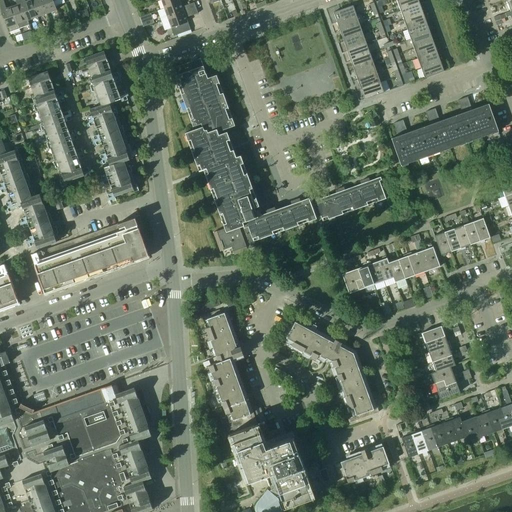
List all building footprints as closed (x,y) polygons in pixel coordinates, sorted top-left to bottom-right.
[(19,28),(18,24),(11,6),(6,8),(3,0),(0,0),(0,5),(8,27),(10,32),(19,28)] [(29,25),(27,20),(20,0),(15,0),(17,4),(11,6),(18,24),(19,28),(29,25)] [(20,0),(27,20),(37,17),(31,0),(28,0),(26,1),(25,0),(20,0)] [(31,0),(37,17),(47,13),(41,0),(31,0)] [(53,1),(52,0),(41,0),(47,13),(57,10),(53,0),(53,1)] [(161,0),(165,9),(181,3),(179,0),(161,0)] [(419,3),(418,0),(397,0),(400,10),(419,3)] [(182,8),(181,3),(165,9),(168,18),(184,12),(183,11),(189,9),(191,13),(197,11),(194,3),(182,8)] [(400,10),(404,20),(423,13),(419,3),(400,10)] [(352,5),(333,12),(337,22),(356,15),(352,5)] [(198,14),(197,11),(191,13),(189,9),(183,11),(184,12),(168,18),(172,29),(175,28),(177,36),(191,31),(186,18),(198,14)] [(426,23),(423,13),(404,20),(407,29),(426,23)] [(340,32),(359,25),(356,15),(337,22),(340,32)] [(426,23),(407,29),(410,39),(430,32),(426,23)] [(343,41),(363,34),(359,25),(340,32),(343,41)] [(410,39),(414,49),(433,42),(430,32),(410,39)] [(363,34),(343,41),(347,51),(366,44),(363,34)] [(437,52),(433,42),(414,49),(417,58),(437,52)] [(347,51),(350,61),(370,54),(366,44),(347,51)] [(88,67),(107,61),(104,51),(85,58),(88,67)] [(440,61),(437,52),(417,58),(421,68),(440,61)] [(373,63),(370,54),(350,61),(354,70),(373,63)] [(111,70),(107,61),(88,67),(92,77),(111,70)] [(440,61),(421,68),(424,78),(444,71),(440,61)] [(377,73),(373,63),(354,70),(357,80),(377,73)] [(207,77),(206,73),(195,77),(192,69),(175,76),(193,126),(201,123),(202,126),(185,133),(199,171),(204,170),(225,228),(214,232),(221,251),(232,247),(235,254),(248,249),(246,246),(251,244),(250,242),(317,218),(313,208),(318,206),(323,220),(386,197),(380,179),(372,182),(370,177),(361,180),(363,185),(347,191),(345,186),(336,189),(338,194),(322,200),(320,195),(315,197),(314,195),(301,199),(300,197),(292,200),(293,205),(277,211),(275,206),(268,209),(266,202),(260,205),(241,154),(236,156),(227,131),(230,130),(229,127),(235,124),(216,74),(207,77)] [(102,105),(109,102),(110,103),(121,99),(122,101),(127,99),(127,97),(129,97),(127,90),(119,93),(115,82),(121,80),(120,78),(122,78),(120,71),(115,73),(116,74),(113,75),(111,70),(92,77),(94,84),(90,85),(92,92),(96,90),(101,105),(102,105)] [(48,71),(28,78),(32,88),(51,81),(48,71)] [(380,83),(377,73),(357,80),(361,90),(380,83)] [(51,81),(32,88),(35,97),(54,90),(51,81)] [(384,92),(380,83),(361,90),(364,99),(384,92)] [(56,95),(54,90),(35,97),(38,104),(33,105),(36,112),(40,110),(44,122),(40,124),(42,130),(46,129),(51,141),(47,143),(49,149),(53,148),(57,160),(53,162),(56,168),(60,167),(64,179),(60,180),(62,187),(67,185),(65,182),(84,175),(85,178),(91,176),(90,174),(92,173),(90,167),(82,169),(78,159),(84,157),(84,155),(86,154),(83,148),(75,151),(72,140),(78,138),(77,136),(79,135),(77,129),(69,132),(65,122),(71,120),(70,117),(72,117),(70,110),(62,113),(58,103),(64,101),(64,99),(66,98),(63,92),(59,93),(59,94),(56,95)] [(461,112),(456,114),(466,142),(498,130),(488,103),(471,109),(467,96),(457,100),(461,112)] [(111,108),(110,103),(109,102),(102,105),(101,105),(90,109),(92,116),(87,118),(88,120),(85,120),(88,127),(95,124),(99,134),(93,136),(94,138),(92,139),(94,146),(102,143),(106,153),(100,155),(101,157),(99,158),(101,164),(105,163),(105,162),(108,161),(110,165),(104,167),(107,174),(101,176),(102,178),(100,179),(102,185),(110,182),(113,193),(108,195),(108,197),(106,198),(109,204),(117,201),(115,196),(134,189),(134,192),(139,190),(136,184),(133,185),(128,173),(132,171),(130,165),(126,166),(124,161),(130,159),(127,152),(135,149),(133,143),(125,146),(120,133),(124,132),(122,125),(118,127),(114,114),(118,113),(116,106),(111,108)] [(429,124),(423,126),(433,153),(466,142),(456,114),(439,120),(435,108),(425,112),(429,124)] [(368,113),(372,127),(379,124),(374,111),(368,113)] [(423,126),(407,131),(403,119),(393,123),(398,135),(391,138),(401,165),(433,153),(423,126)] [(503,144),(487,148),(489,154),(505,149),(503,144)] [(0,155),(0,172),(1,172),(5,182),(0,183),(0,193),(8,191),(11,201),(6,203),(6,205),(4,206),(6,212),(23,207),(33,203),(32,200),(37,198),(36,195),(34,192),(30,193),(26,181),(30,180),(28,173),(24,175),(19,162),(23,161),(21,154),(17,156),(15,150),(6,153),(0,155)] [(504,196),(511,193),(511,182),(500,186),(504,196)] [(33,203),(23,207),(24,210),(22,211),(24,218),(19,220),(19,222),(17,222),(20,229),(27,226),(31,236),(25,238),(26,240),(24,241),(26,248),(36,244),(38,248),(57,242),(54,234),(63,231),(60,225),(52,228),(47,213),(67,206),(63,196),(52,200),(54,207),(46,210),(40,194),(36,195),(37,198),(32,200),(33,203)] [(490,214),(484,216),(486,223),(492,221),(490,214)] [(148,256),(149,256),(135,217),(31,254),(45,293),(75,282),(75,280),(88,276),(89,277),(105,271),(104,270),(118,265),(118,267),(134,261),(134,260),(147,255),(148,256)] [(490,237),(482,217),(472,221),(480,243),(484,241),(484,239),(490,237)] [(472,221),(463,224),(470,244),(476,242),(476,244),(480,243),(472,221)] [(463,224),(453,228),(461,250),(465,248),(464,246),(470,244),(463,224)] [(457,251),(461,250),(453,228),(444,231),(451,251),(457,249),(457,251)] [(451,251),(444,231),(434,235),(441,255),(442,256),(446,255),(445,253),(451,251)] [(498,234),(491,237),(493,242),(500,240),(498,234)] [(427,246),(427,248),(422,249),(426,260),(420,262),(424,272),(440,266),(433,246),(432,246),(432,244),(427,246)] [(406,253),(414,275),(424,272),(420,262),(426,260),(422,249),(411,254),(410,252),(406,253)] [(403,256),(398,258),(405,279),(414,275),(406,253),(402,255),(403,256)] [(381,259),(376,261),(383,281),(393,277),(387,260),(388,260),(387,257),(385,257),(385,255),(381,257),(381,259)] [(387,260),(393,277),(395,282),(405,279),(398,258),(392,260),(391,258),(388,260),(387,260)] [(370,261),(366,262),(374,284),(383,281),(376,261),(370,263),(370,261)] [(361,277),(355,280),(359,289),(374,284),(366,262),(362,263),(363,266),(357,267),(361,277)] [(0,307),(2,306),(3,308),(19,302),(5,264),(0,265),(0,307)] [(349,293),(359,289),(355,280),(361,277),(357,267),(346,271),(345,269),(342,271),(342,272),(342,273),(349,293)] [(231,296),(225,298),(229,310),(235,308),(231,296)] [(198,306),(200,312),(220,305),(218,299),(198,306)] [(219,309),(202,316),(202,318),(203,320),(207,319),(210,326),(206,328),(216,355),(216,356),(218,362),(210,365),(209,360),(207,361),(203,363),(204,367),(209,365),(226,414),(230,412),(233,420),(225,423),(229,434),(230,434),(255,425),(245,399),(244,395),(231,358),(234,357),(240,355),(243,353),(241,347),(237,348),(224,312),(221,313),(219,309)] [(319,355),(326,359),(330,361),(332,360),(350,409),(354,407),(357,415),(348,418),(349,422),(379,412),(377,408),(374,409),(353,353),(340,345),(341,342),(336,339),(335,343),(292,319),(279,341),(283,343),(287,338),(294,341),(292,345),(317,359),(319,355)] [(422,332),(422,333),(425,342),(446,335),(444,330),(446,329),(444,326),(443,326),(442,325),(422,332)] [(329,336),(331,332),(320,326),(317,330),(329,336)] [(446,335),(425,342),(429,352),(451,344),(450,341),(448,341),(446,335)] [(432,362),(453,354),(451,348),(452,348),(451,344),(429,352),(432,362)] [(362,348),(356,351),(361,363),(367,360),(362,348)] [(0,511),(144,511),(150,510),(152,510),(154,509),(153,507),(146,488),(145,486),(143,480),(152,477),(138,440),(151,435),(147,423),(153,421),(147,404),(141,390),(136,391),(134,387),(125,391),(120,392),(117,384),(117,383),(116,383),(111,384),(110,385),(56,404),(54,405),(41,410),(39,410),(35,411),(35,410),(29,407),(19,403),(5,364),(10,362),(6,351),(1,353),(0,350),(0,511)] [(453,365),(453,366),(457,364),(456,363),(458,363),(456,359),(455,360),(453,354),(432,362),(436,371),(453,365)] [(431,373),(434,383),(444,379),(446,385),(457,381),(452,370),(454,369),(453,366),(453,365),(436,371),(431,373)] [(375,384),(371,371),(365,374),(369,386),(375,384)] [(440,399),(460,391),(460,390),(461,390),(460,386),(459,387),(457,381),(446,385),(444,379),(434,383),(440,399)] [(413,392),(418,407),(425,404),(420,389),(413,392)] [(511,404),(511,403),(511,404),(510,404),(509,402),(506,403),(507,405),(501,407),(505,417),(499,419),(502,429),(511,425),(511,404)] [(266,421),(265,418),(260,404),(254,407),(260,423),(266,421)] [(489,410),(485,411),(493,433),(502,429),(499,419),(505,417),(501,407),(489,411),(489,410)] [(478,438),(493,433),(485,411),(481,412),(482,414),(476,416),(480,426),(474,428),(478,438)] [(464,419),(461,420),(466,437),(468,442),(478,438),(474,428),(480,426),(476,416),(465,420),(464,419)] [(453,417),(449,419),(457,440),(466,437),(461,420),(460,417),(454,419),(453,417)] [(445,422),(440,424),(447,444),(457,440),(449,419),(445,420),(445,422)] [(255,425),(230,434),(232,433),(241,457),(249,481),(272,473),(276,484),(259,504),(258,507),(258,510),(258,511),(273,511),(314,497),(303,465),(301,460),(299,454),(300,453),(298,448),(294,437),(268,447),(260,423),(255,425)] [(434,424),(430,426),(437,447),(447,444),(440,424),(435,426),(434,424)] [(427,429),(421,431),(428,451),(437,447),(430,426),(426,427),(427,429)] [(415,431),(410,432),(418,454),(428,451),(421,431),(415,433),(415,431)] [(409,458),(418,454),(410,432),(406,434),(407,436),(401,438),(409,458)] [(341,462),(335,465),(341,482),(382,467),(381,466),(389,463),(383,446),(369,451),(368,448),(362,450),(363,453),(341,461),(341,462)] [(499,447),(484,453),(486,458),(501,452),(499,447)] [(324,469),(328,467),(323,455),(319,457),(324,469)] [(326,468),(319,471),(324,482),(330,479),(326,468)] [(336,489),(333,483),(325,486),(327,492),(336,489)]
